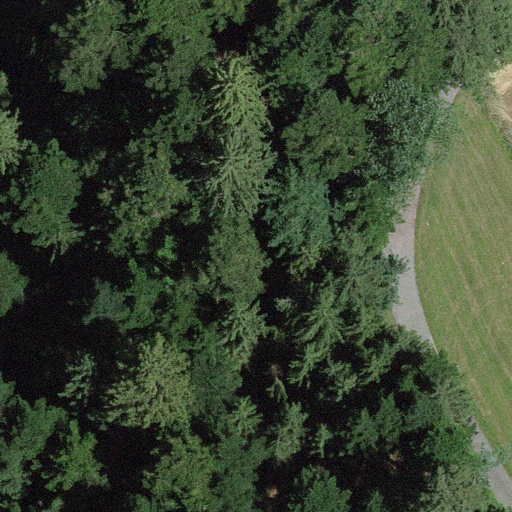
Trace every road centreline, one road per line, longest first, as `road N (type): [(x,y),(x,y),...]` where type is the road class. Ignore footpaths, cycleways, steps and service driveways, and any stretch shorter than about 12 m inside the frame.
road 1 (track): [(488,0),(440,90),(412,167),(403,297),(450,409),(511,511)]
road 2 (track): [(180,0),(403,297)]
